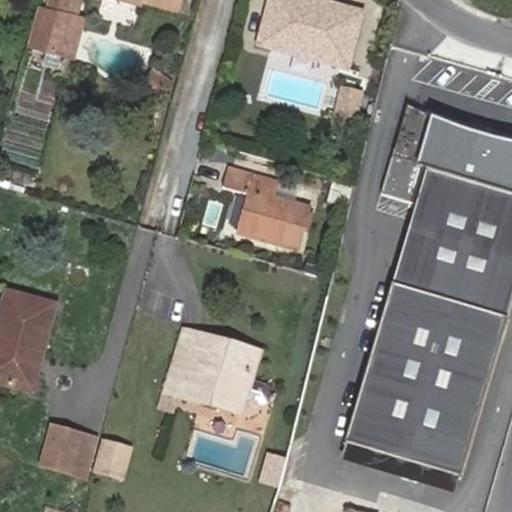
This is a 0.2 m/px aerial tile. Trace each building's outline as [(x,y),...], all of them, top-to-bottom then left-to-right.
[(58,0),(52,22),(61,25),(63,19),(68,20),(71,2),(65,0),(58,0)] [(91,0),(96,1),(94,7),(129,17),(131,11),(167,20),(172,0),(91,0)] [(316,24),(320,8),(292,0),(276,0),(263,52),(285,59),(287,51),(309,57),(316,24)] [(328,10),(320,8),(316,24),(309,57),(334,64),(332,71),(352,77),(366,20),(336,12),(334,20),(325,18),(328,10)] [(336,12),(328,10),(325,18),(334,20),(336,12)] [(42,58),(52,22),(33,16),(23,52),(42,58)] [(75,29),(61,25),(52,22),(42,58),(42,59),(65,66),(75,29)] [(307,65),(309,57),(287,51),(285,59),(307,65)] [(334,64),(309,57),(307,65),(332,71),(334,64)] [(335,110),(344,112),(350,84),(341,82),(335,110)] [(350,84),(344,112),(353,114),(359,86),(350,84)] [(426,203),(397,302),(417,307),(449,315),(487,180),(511,186),(511,138),(506,137),(493,133),(491,133),(476,128),(465,125),(464,125),(458,122),(457,122),(452,120),(437,114),(413,102),(398,156),(436,166),(426,203)] [(426,203),(436,166),(398,156),(389,194),(426,203)] [(242,197),(232,239),(262,248),(284,254),(295,209),(273,203),(277,184),(228,169),(222,191),(242,197)] [(471,471),(511,331),(511,186),(487,180),(449,315),(444,332),(414,324),(417,307),(397,302),(355,437),(471,471)] [(0,399),(19,405),(45,314),(6,302),(0,322),(0,399)] [(444,332),(449,315),(417,307),(414,324),(444,332)] [(58,318),(45,314),(19,405),(33,408),(58,318)] [(212,354),(215,345),(182,338),(181,344),(198,348),(197,351),(212,354)] [(181,344),(175,370),(191,374),(197,351),(198,348),(181,344)] [(252,354),(215,345),(212,354),(249,363),(252,354)] [(198,405),(212,354),(197,351),(191,374),(175,370),(169,398),(166,410),(186,415),(188,403),(198,405)] [(235,414),(249,363),(212,354),(198,405),(235,414)] [(254,365),(249,363),(235,414),(243,416),(246,400),(252,376),(254,365)] [(274,381),(252,376),(246,400),(268,405),(274,381)] [(68,473),(80,433),(55,427),(44,466),(68,473)] [(132,448),(103,438),(103,440),(93,476),(122,485),(132,448)]
